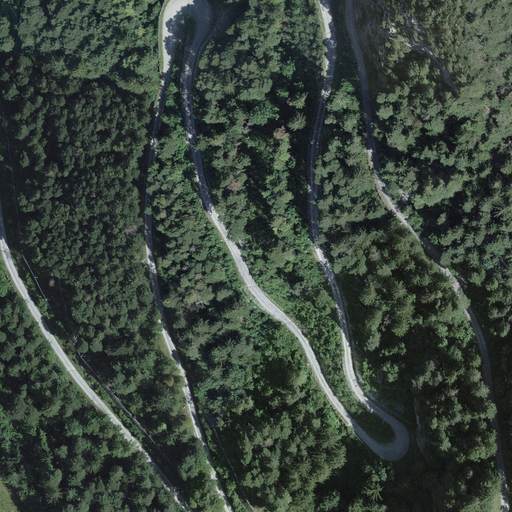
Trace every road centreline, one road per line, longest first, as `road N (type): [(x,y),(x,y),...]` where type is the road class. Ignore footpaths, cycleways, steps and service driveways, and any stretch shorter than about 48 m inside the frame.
road 1 (track): [(190,0),(202,7),(191,82),(193,160),(227,243),(248,282),(306,347),(345,421),(382,454),(396,448),(398,432),(351,386),(343,315),(314,235),(315,141),(327,74),(324,0)]
road 2 (track): [(349,0),(381,186),(452,280),(481,337),(504,511)]
road 3 (track): [(230,511),(215,493),(154,292),(154,127),(175,5),(190,0)]
road 4 (track): [(0,220),(26,293),(185,511)]
